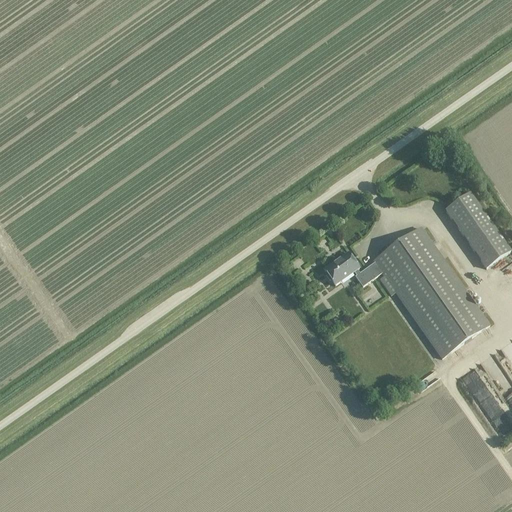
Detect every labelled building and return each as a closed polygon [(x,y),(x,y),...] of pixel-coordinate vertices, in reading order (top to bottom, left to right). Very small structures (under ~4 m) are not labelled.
[(511,253),(470,195),(446,213),(486,270),(511,253)] [(374,263),(375,264),(382,275),(384,278),(380,281),(391,297),(395,294),(442,360),(490,327),(421,230),(374,263)] [(363,289),(382,275),(375,264),(360,275),(357,271),(359,270),(354,263),(352,264),(346,256),(324,271),(326,274),(326,275),(326,276),(329,281),(331,281),(335,287),(354,274),(356,277),(355,278),(363,289)] [(367,306),(384,296),(376,282),(359,292),(367,306)] [(483,362),(511,408),(511,384),(494,355),(483,362)] [(420,396),(438,384),(434,378),(438,375),(435,370),(413,385),(420,396)] [(493,415),(489,418),(495,426),(504,420),(489,398),(484,401),(493,415)]
